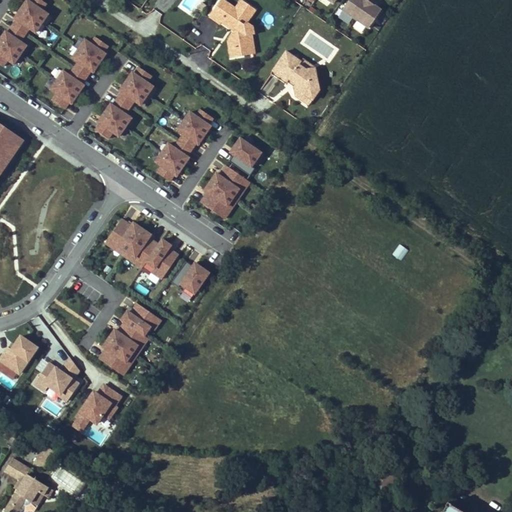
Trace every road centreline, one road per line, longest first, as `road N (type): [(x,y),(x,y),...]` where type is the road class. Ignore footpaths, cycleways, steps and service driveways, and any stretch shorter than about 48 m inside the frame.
road 1 (track): [(511,281),(332,160)]
road 2 (residential): [(0,323),(35,306),(126,179)]
road 3 (residential): [(0,90),(126,179)]
road 4 (residential): [(126,179),(230,251)]
